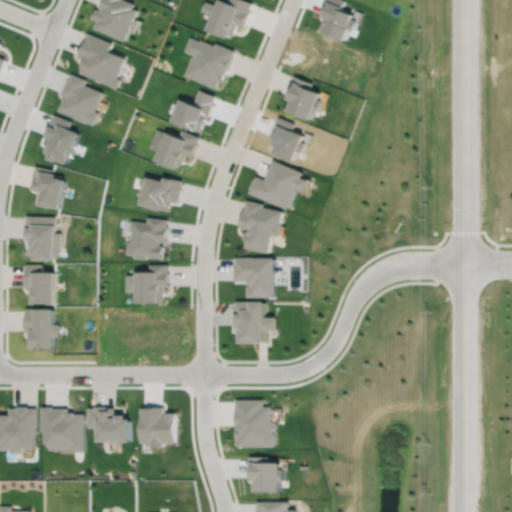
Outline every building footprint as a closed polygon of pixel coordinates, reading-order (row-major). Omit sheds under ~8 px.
[(101,0),(99,5),(102,6),(101,8),(96,6),(92,15),(97,17),(94,25),(125,37),(138,6),(133,4),(134,0),(101,0)] [(246,0),(228,0),(228,2),(222,0),(219,6),(206,1),(203,11),(216,16),(209,31),(230,40),(232,35),(234,36),(238,25),(246,28),(252,11),(251,11),(254,3),(246,0)] [(88,30),(85,38),(83,38),(77,54),(83,56),(81,62),(82,62),(79,70),(118,85),(121,76),(118,74),(126,54),(109,48),(112,40),(88,30)] [(190,35),(185,48),(194,51),(185,72),(216,85),(219,78),(222,79),(226,68),(227,68),(233,54),(232,54),(235,47),(216,40),(215,43),(201,37),(200,39),(190,35)] [(71,71),(68,78),(67,78),(61,93),(66,95),(66,96),(64,95),(58,108),(75,114),(75,115),(87,120),(87,119),(94,122),(99,109),(95,108),(103,89),(84,82),(86,77),(71,71)] [(295,73),(287,94),(290,95),(285,107),(311,117),(315,107),(318,108),(323,97),(318,95),(321,88),(312,85),(314,81),(295,73)] [(167,128),(155,157),(176,165),(178,161),(182,163),(186,152),(192,154),(198,141),(197,140),(199,134),(182,127),(180,133),(167,128)] [(255,174),(254,177),(253,177),(249,186),(250,186),(248,190),(288,206),(296,185),(304,188),(308,177),(300,174),(303,169),(273,157),(265,178),(255,174)] [(35,164),(34,172),(33,171),(30,186),(39,188),(36,201),(59,206),(65,176),(61,176),(61,173),(56,172),(56,171),(52,170),(53,167),(35,164)] [(147,175),(147,178),(144,177),(141,189),(144,190),(140,203),(161,208),(168,209),(169,205),(171,200),(177,202),(181,187),(180,187),(182,179),(165,175),(164,180),(147,175)] [(246,198),(244,208),(242,208),(238,225),(249,227),(248,230),(245,229),(243,237),(246,237),(245,245),(268,250),(272,232),(279,234),(281,222),(280,222),(282,209),(263,205),(263,201),(246,198)] [(26,214),(25,222),(24,237),(30,237),(30,242),(28,242),(28,251),(32,251),(31,253),(35,253),(34,257),(53,257),(54,254),(60,254),(61,231),(54,231),(55,224),(56,224),(56,215),(26,214)] [(130,218),(129,228),(132,228),(130,240),(128,240),(127,252),(135,253),(135,256),(146,257),(147,254),(163,256),(164,243),(159,243),(160,239),(166,240),(168,225),(166,224),(167,217),(147,215),(146,220),(130,218)] [(236,255),(236,263),(234,263),(234,279),(248,279),(248,283),(250,283),(250,285),(247,285),(247,295),(275,295),(275,267),(274,267),(274,255),(253,255),(236,255)] [(25,262),(25,270),(24,270),(24,286),(29,286),(29,294),(32,294),(32,302),(54,302),(54,269),(42,269),(42,262),(25,262)] [(126,273),(126,289),(136,289),(136,301),(162,301),(162,284),(168,284),(168,269),(168,262),(149,262),(149,269),(136,269),(136,273),(126,273)] [(236,300),(236,308),(234,308),(234,324),(238,324),(238,333),(239,333),(239,340),(264,340),(264,328),(276,328),(276,315),(264,315),(264,299),(250,299),(250,300),(236,300)] [(26,307),(26,314),(25,314),(25,330),(28,330),(28,339),(31,339),(31,346),(53,346),(53,334),(59,334),(59,323),(53,323),(53,307),(26,307)] [(235,398),(235,407),(234,425),(235,425),(235,437),(238,437),(238,445),(274,445),(274,432),(272,432),(272,420),(271,420),(271,405),(263,405),(263,398),(235,398)] [(0,414),(0,447),(2,447),(3,449),(13,449),(13,452),(24,452),(24,447),(34,447),(34,435),(37,435),(37,426),(38,426),(38,407),(30,407),(30,405),(19,406),(19,407),(10,407),(10,414),(0,414)] [(90,406),(89,426),(97,426),(97,433),(100,433),(100,440),(110,440),(110,442),(119,442),(119,440),(133,441),(133,418),(128,418),(128,413),(119,413),(119,416),(116,416),(116,407),(108,407),(108,405),(97,405),(97,407),(90,406)] [(42,406),(42,431),(46,431),(46,442),(51,442),(51,449),(71,449),(71,451),(86,451),(86,412),(76,412),(76,411),(69,411),(69,407),(54,407),(54,406),(42,406)] [(141,406),(141,441),(151,441),(151,445),(164,445),(164,441),(176,441),(176,411),(166,411),(166,414),(164,414),(164,406),(141,406)] [(248,456),(248,478),(250,478),(250,479),(252,479),(252,490),(279,491),(279,480),(283,480),(283,468),(279,468),(279,462),(268,462),(268,456),(248,456)] [(256,501),(256,509),(255,509),(255,511),(295,511),(295,509),(287,509),(287,501),(256,501)]
